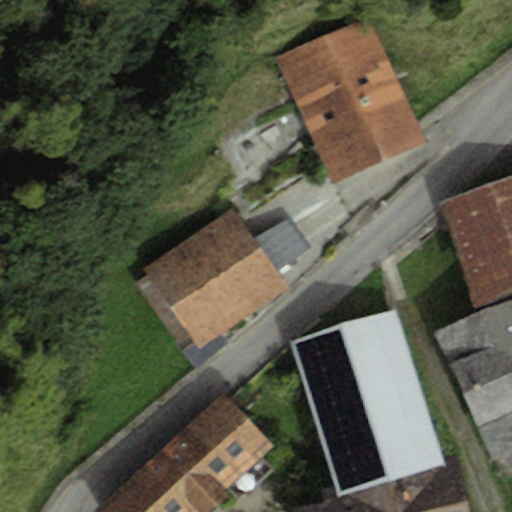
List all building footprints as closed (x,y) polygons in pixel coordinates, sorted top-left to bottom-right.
[(371,16),(276,58),(332,183),(427,142),(371,16)] [(511,176),(435,202),(472,308),(511,295),(511,176)] [(235,208),(143,269),(197,350),(289,290),(277,273),(258,243),(235,208)] [(258,243),(277,273),(313,249),(293,219),(258,243)] [(511,301),(433,332),(448,369),(511,344),(511,301)] [(334,488),(337,498),(445,466),(443,457),(399,310),(291,342),(334,488)] [(511,453),(511,344),(448,369),(488,464),(511,453)] [(226,395),(97,511),(98,511),(211,511),(231,494),(228,490),(274,448),(226,395)] [(466,511),(460,485),(454,455),(443,457),(445,466),(337,498),(334,488),(321,490),(324,500),(291,508),(291,511),(466,511)]
